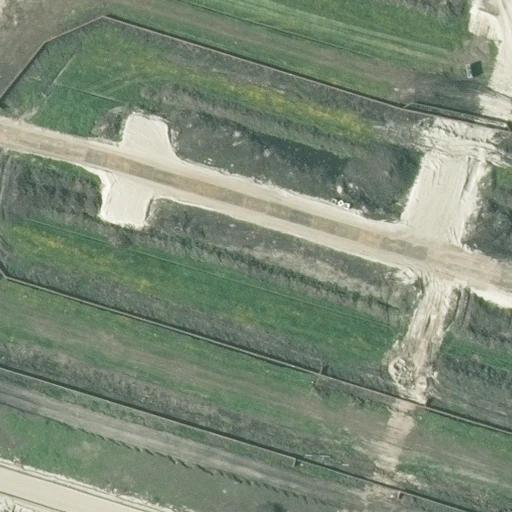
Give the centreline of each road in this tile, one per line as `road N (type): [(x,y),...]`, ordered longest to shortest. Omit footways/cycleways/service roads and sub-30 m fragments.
road 1 (residential): [(139,169),(379,243),(421,236)]
road 2 (residential): [(492,0),(421,236)]
